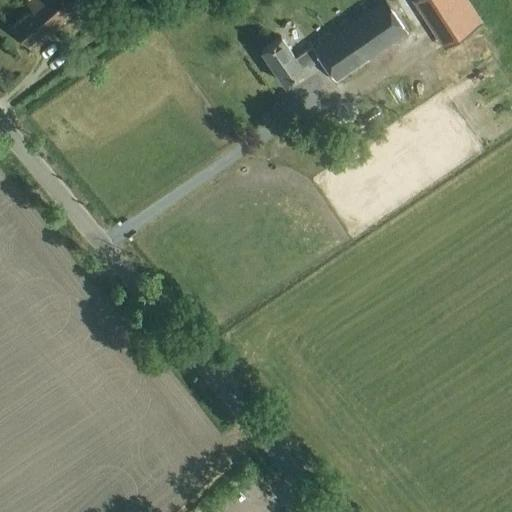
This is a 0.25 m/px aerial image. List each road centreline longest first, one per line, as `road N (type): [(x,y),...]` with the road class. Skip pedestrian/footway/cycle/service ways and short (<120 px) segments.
road 1 (tertiary): [(323,511),(0,126)]
road 2 (track): [(102,249),(309,107),(349,92),(417,47)]
